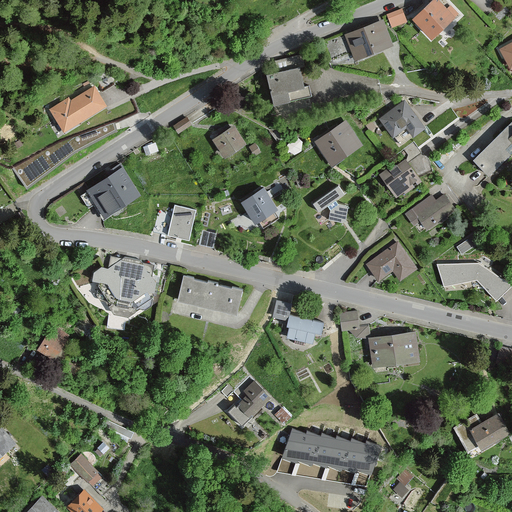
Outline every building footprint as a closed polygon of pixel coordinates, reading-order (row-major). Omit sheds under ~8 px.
[(435,41),(457,19),(438,0),(436,0),(415,21),(435,41)] [(406,13),(393,16),(397,25),(409,23),(406,13)] [(355,60),(394,46),(385,22),(346,36),(355,60)] [(511,44),(503,50),(511,66),(511,44)] [(306,97),(300,66),(269,72),(276,104),(306,97)] [(91,85),(51,111),(65,133),(105,107),(91,85)] [(104,114),(14,165),(26,186),(79,148),(117,128),(114,124),(113,122),(138,111),(134,101),(104,114)] [(426,128),(405,101),(381,119),(396,138),(408,129),(414,138),(426,128)] [(451,110),(441,118),(444,122),(455,115),(451,110)] [(187,116),(174,124),(179,132),(192,124),(187,116)] [(362,147),(346,123),(317,141),(333,166),(362,147)] [(511,139),(511,138),(511,124),(475,161),(490,177),(511,155),(511,139)] [(226,158),(247,145),(235,127),(214,140),(226,158)] [(430,148),(424,152),(429,158),(435,154),(430,148)] [(418,151),(382,177),(396,197),(432,172),(418,151)] [(141,195),(122,167),(86,190),(106,219),(141,195)] [(329,206),(332,210),(331,220),(347,220),(347,206),(339,206),(337,202),(345,196),(338,187),(315,205),(321,213),(329,206)] [(263,190),(244,203),(258,223),(278,210),(263,190)] [(432,196),(406,215),(413,224),(420,218),(428,229),(455,209),(445,196),(436,202),(432,196)] [(167,235),(189,240),(196,208),(175,203),(167,235)] [(477,232),(457,246),(462,253),(482,240),(477,232)] [(215,235),(203,233),(201,244),(213,246),(215,235)] [(398,243),(368,265),(381,282),(394,273),(401,282),(418,269),(398,243)] [(154,263),(111,254),(108,266),(102,265),(94,269),(92,279),(99,280),(97,293),(100,298),(106,299),(114,312),(128,315),(140,307),(145,308),(151,304),(156,281),(152,274),(154,263)] [(511,281),(479,261),(438,262),(444,286),(476,280),(496,300),(511,284),(511,281)] [(243,285),(184,272),(177,299),(237,314),(243,285)] [(292,302),(277,298),(273,314),(288,318),(289,312),(292,302)] [(17,303),(4,312),(8,319),(21,310),(17,303)] [(359,326),(358,311),(341,312),(342,330),(344,330),(350,329),(360,328),(359,326)] [(323,320),(289,312),(288,318),(287,323),(290,324),(287,334),(313,340),(315,331),(320,332),(323,320)] [(40,324),(35,332),(43,337),(48,329),(40,324)] [(76,326),(73,328),(78,336),(82,333),(81,332),(86,329),(83,324),(77,328),(76,326)] [(369,338),(369,335),(368,325),(359,326),(360,328),(350,329),(356,335),(369,338)] [(55,326),(51,331),(65,339),(68,334),(55,326)] [(51,331),(48,329),(43,337),(37,346),(55,358),(66,340),(65,339),(51,331)] [(416,329),(369,335),(369,338),(373,364),(420,357),(416,329)] [(511,343),(501,341),(497,362),(511,365),(511,343)] [(73,354),(66,364),(76,370),(79,366),(76,364),(79,358),(73,354)] [(243,370),(222,390),(227,395),(234,389),(244,399),(248,395),(244,391),(254,382),(243,370)] [(254,382),(244,391),(248,395),(244,399),(238,405),(235,402),(227,409),(243,425),(270,399),(254,382)] [(284,405),(276,413),(285,422),(293,414),(284,405)] [(324,414),(315,421),(324,433),(333,426),(324,414)] [(511,434),(500,414),(483,423),(472,430),(481,446),(483,450),(511,434)] [(472,430),(483,423),(478,415),(455,428),(469,453),(481,446),(472,430)] [(134,433),(106,420),(103,425),(129,442),(134,433)] [(0,458),(17,444),(0,425),(0,458)] [(103,443),(97,449),(104,455),(110,450),(103,443)] [(82,455),(72,463),(93,486),(103,477),(82,455)] [(400,482),(404,486),(412,477),(405,470),(396,479),(400,482)] [(400,482),(394,488),(402,495),(408,489),(404,486),(400,482)] [(106,511),(84,491),(67,508),(71,511),(106,511)] [(59,511),(42,496),(28,511),(59,511)]
